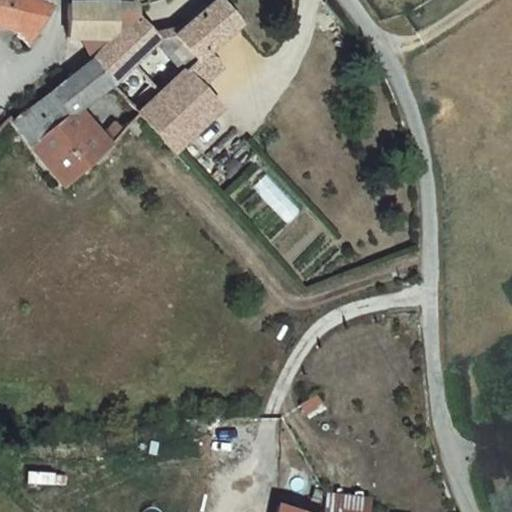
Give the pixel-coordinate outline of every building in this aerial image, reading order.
[(0,0),(0,21),(2,22),(23,37),(45,3),(36,0),(0,0)] [(233,23),(213,0),(209,0),(208,1),(171,30),(193,57),(180,69),(193,83),(215,64),(205,52),(233,23)] [(59,38),(88,39),(93,52),(107,39),(131,17),(128,4),(61,4),(59,38)] [(193,57),(171,30),(149,37),(131,17),(107,39),(127,60),(155,90),(188,126),(212,104),(193,83),(180,69),(193,57)] [(107,82),(127,60),(107,39),(93,52),(86,59),(102,76),(107,82)] [(102,138),(90,125),(70,103),(102,76),(86,59),(36,98),(7,121),(38,158),(56,180),(83,156),(102,138)] [(133,110),(166,146),(188,126),(155,90),(133,110)] [(116,91),(90,125),(102,138),(125,111),(129,106),(116,91)] [(36,98),(29,93),(1,116),(7,121),(36,98)] [(502,353),(480,361),(486,376),(508,368),(502,353)] [(322,489),(318,511),(360,511),(363,494),(322,489)] [(304,511),(274,502),(272,510),(271,511),(304,511)]
